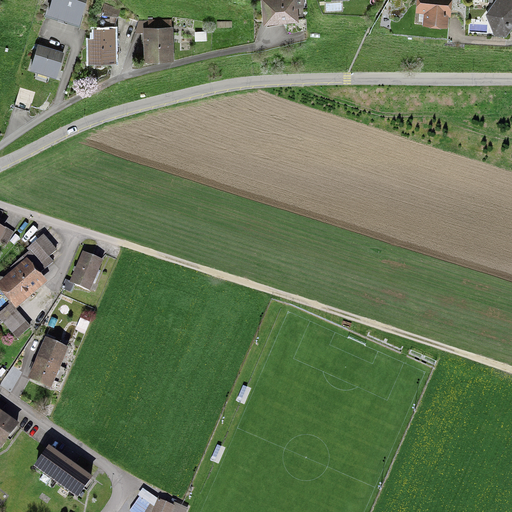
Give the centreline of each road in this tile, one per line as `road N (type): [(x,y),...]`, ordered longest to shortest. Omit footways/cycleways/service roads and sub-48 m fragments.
road 1 (residential): [(0,165),(131,109),(230,85),(511,82)]
road 2 (track): [(511,369),(122,243)]
road 3 (residential): [(0,146),(56,109),(140,71),(299,35)]
road 4 (residential): [(0,390),(120,476),(121,494),(109,511)]
